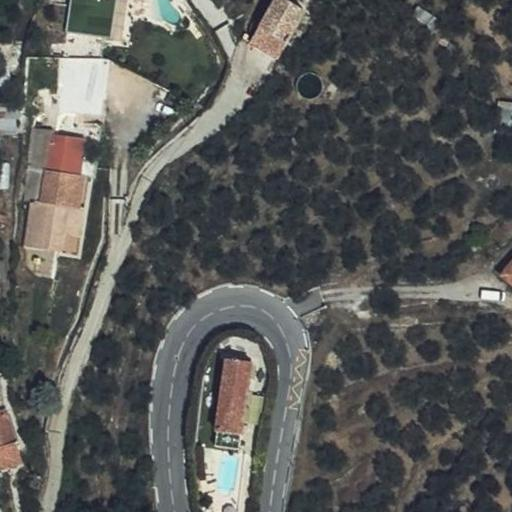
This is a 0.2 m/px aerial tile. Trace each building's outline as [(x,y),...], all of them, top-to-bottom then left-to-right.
[(118,0),(72,0),(73,33),(119,33),(118,0)] [(316,21),(287,0),(284,0),(261,32),(290,54),(316,21)] [(253,44),(280,66),(290,54),(261,32),(253,44)] [(0,94),(0,118),(9,118),(9,94),(0,94)] [(56,129),(47,171),(81,177),(91,136),(56,129)] [(77,216),(84,178),(81,177),(47,171),(44,171),(37,207),(30,205),(20,253),(54,259),(64,213),(77,216)] [(64,213),(54,259),(73,263),(82,217),(77,216),(64,213)] [(257,361),(232,358),(223,445),(247,448),(257,361)] [(0,467),(18,461),(0,412),(0,467)]
